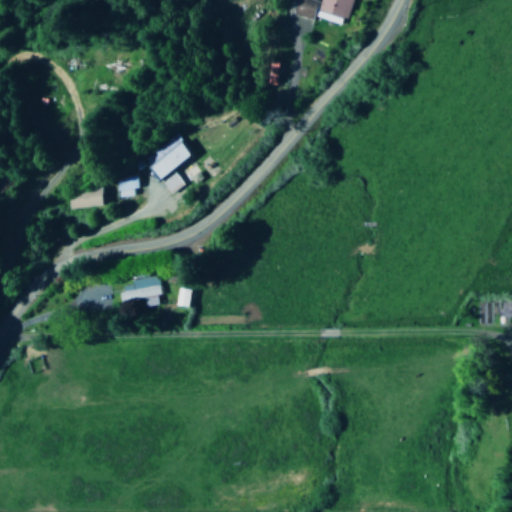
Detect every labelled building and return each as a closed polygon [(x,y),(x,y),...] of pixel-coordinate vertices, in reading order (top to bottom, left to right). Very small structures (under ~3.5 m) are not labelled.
[(294,0),(290,15),(312,21),(315,12),(347,21),(353,0),(320,0),(319,2),(312,0),(294,0)] [(174,171),(195,157),(185,142),(149,167),(169,195),(183,186),(174,171)] [(135,197),(134,179),(114,179),(114,197),(135,197)] [(102,189),(67,191),(68,208),(103,207),(102,189)] [(128,281),(128,285),(115,287),(118,302),(141,298),(143,307),(160,304),(155,276),(128,281)] [(192,289),(179,288),(177,306),(190,307),(192,289)]
